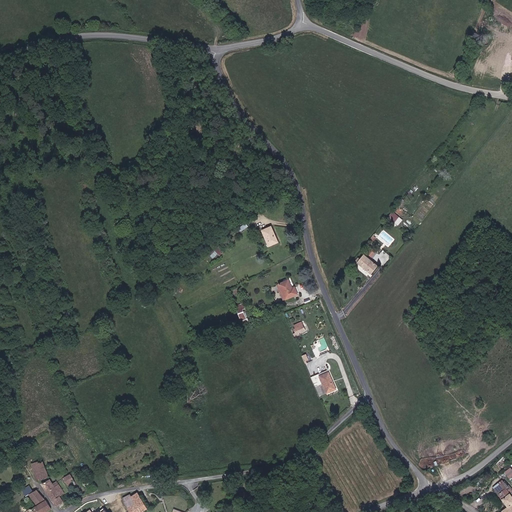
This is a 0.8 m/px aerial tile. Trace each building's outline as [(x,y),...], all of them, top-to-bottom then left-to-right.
[(263,232),(269,246),(277,243),(274,237),(276,236),(272,227),(263,232)] [(370,247),(366,252),(371,257),(376,252),(370,247)] [(370,276),(378,266),(364,255),(356,264),(370,276)] [(288,280),(288,281),(279,284),(286,300),(293,297),(298,295),(295,290),(294,287),(292,288),(288,280)] [(241,321),(249,318),(243,303),(235,306),(241,321)] [(325,385),(329,394),(336,391),(339,391),(331,371),(329,372),(314,378),(318,387),(325,385)] [(39,481),(41,480),(49,477),(43,461),(40,462),(39,460),(32,462),(35,470),(37,475),(39,479),(39,481)] [(66,479),(69,486),(76,483),(71,473),(63,477),(64,480),(66,479)] [(57,479),(53,481),(51,478),(49,479),(42,482),(45,489),(49,495),(51,500),(54,504),(56,508),(57,509),(64,505),(58,495),(60,495),(64,492),(59,484),(57,479)] [(493,511),(511,511),(511,496),(508,492),(510,490),(508,487),(505,489),(503,485),(505,484),(504,482),(493,491),(503,503),(498,507),(493,511)] [(25,489),(29,494),(36,504),(45,498),(44,496),(41,492),(38,487),(36,489),(32,484),(25,489)] [(133,503),(127,508),(129,511),(136,511),(144,506),(134,492),(128,496),(133,503)] [(46,500),(36,508),(29,499),(26,502),(23,504),(28,511),(45,511),(53,507),(47,499),(46,500)] [(86,511),(106,511),(104,508),(98,499),(97,499),(91,502),(90,501),(87,503),(91,509),(86,511)] [(116,500),(112,504),(109,506),(114,511),(115,511),(121,507),(116,500)]
